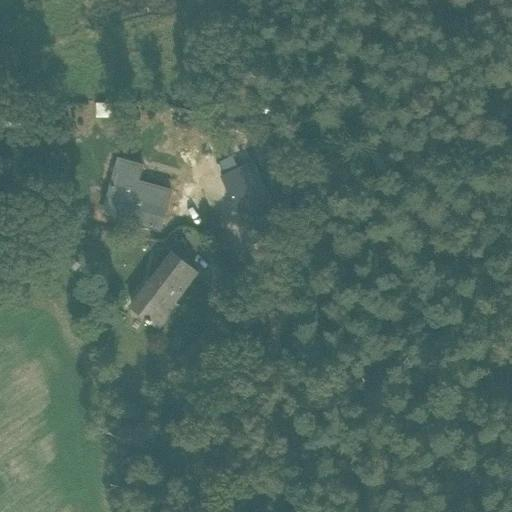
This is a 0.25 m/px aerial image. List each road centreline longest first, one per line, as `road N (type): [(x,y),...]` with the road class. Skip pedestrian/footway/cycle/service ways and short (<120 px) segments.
road 1 (unclassified): [(188,511),(253,417),(317,238)]
road 2 (unclassified): [(317,238),(385,0)]
road 3 (unclassified): [(317,238),(365,237),(511,173)]
